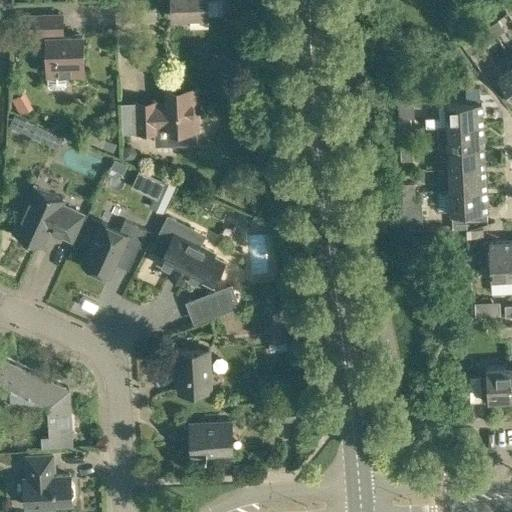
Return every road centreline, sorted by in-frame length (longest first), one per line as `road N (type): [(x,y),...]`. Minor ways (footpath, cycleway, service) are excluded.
road 1 (tertiary): [(359,503),(314,91),(313,0)]
road 2 (residential): [(125,511),(113,357),(0,304)]
road 3 (residential): [(359,503),(511,498)]
